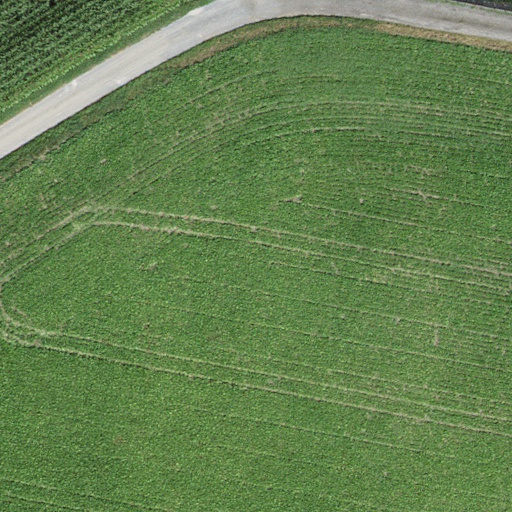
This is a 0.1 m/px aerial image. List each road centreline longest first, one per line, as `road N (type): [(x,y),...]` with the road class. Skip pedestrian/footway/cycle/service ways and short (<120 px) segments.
road 1 (track): [(254,0),(0,149)]
road 2 (track): [(511,27),(364,0)]
